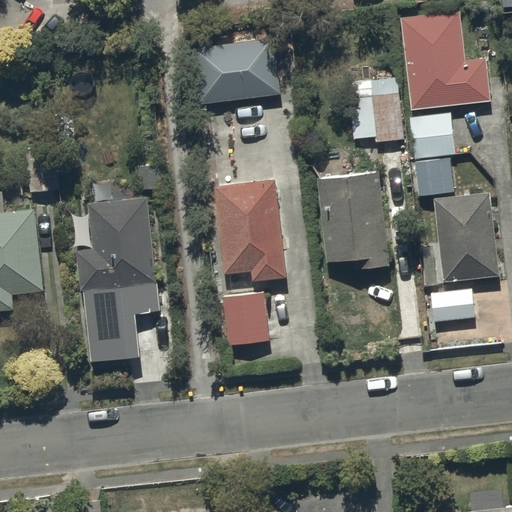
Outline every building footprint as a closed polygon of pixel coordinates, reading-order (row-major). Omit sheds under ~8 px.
[(460,10),(401,17),(412,110),(492,100),(487,58),(466,60),(460,10)] [(193,44),(200,99),(281,89),(274,34),(193,44)] [(350,77),(353,134),(376,133),(376,140),(387,139),(387,136),(404,135),(401,74),(350,77)] [(452,112),(412,116),(416,158),(457,153),(452,112)] [(58,145),(29,148),(32,186),(61,184),(58,145)] [(452,158),(414,161),(418,194),(455,190),(452,158)] [(379,169),(320,176),(329,257),(355,254),(357,268),(391,264),(379,169)] [(217,180),(217,182),(224,268),(251,266),(252,276),(286,273),(278,175),(217,180)] [(0,306),(16,305),(14,289),(45,286),(37,204),(7,207),(5,185),(0,185),(0,306)] [(455,190),(433,193),(443,277),(504,269),(502,252),(498,252),(491,187),(455,190)] [(93,242),(80,243),(93,356),(141,350),(136,308),(162,305),(149,192),(88,199),(93,242)] [(472,284),(431,288),(434,317),(475,313),(472,284)] [(269,340),(264,293),(222,297),(228,345),(269,340)] [(77,498),(77,511),(105,511),(105,496),(77,498)] [(511,511),(511,501),(433,510),(433,511),(511,511)]
